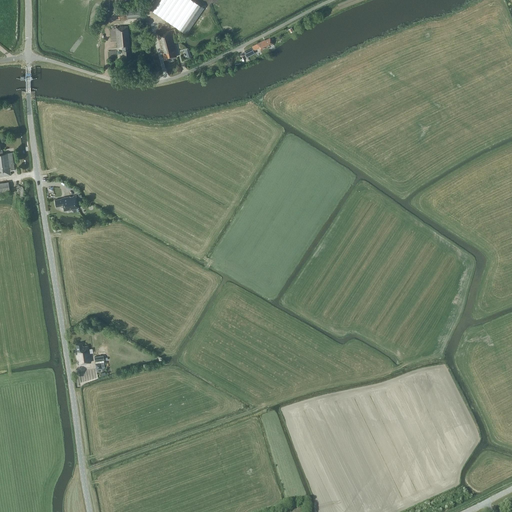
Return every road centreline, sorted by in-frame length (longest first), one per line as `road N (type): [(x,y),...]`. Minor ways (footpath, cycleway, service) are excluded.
road 1 (tertiary): [(89,511),(31,134),(28,57)]
road 2 (unclassified): [(28,57),(120,81),(160,82),(332,0)]
